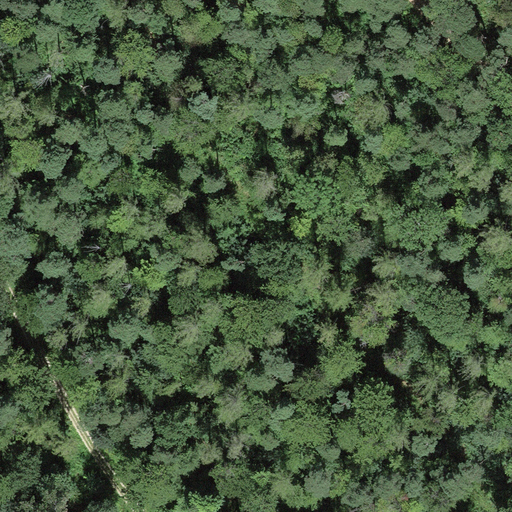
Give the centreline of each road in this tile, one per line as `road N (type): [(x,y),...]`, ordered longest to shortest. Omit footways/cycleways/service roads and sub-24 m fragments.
road 1 (track): [(0,280),(131,511)]
road 2 (track): [(114,488),(264,511)]
road 3 (track): [(413,0),(511,96)]
